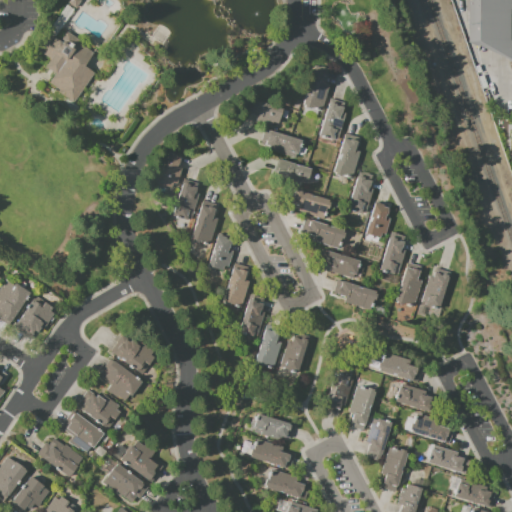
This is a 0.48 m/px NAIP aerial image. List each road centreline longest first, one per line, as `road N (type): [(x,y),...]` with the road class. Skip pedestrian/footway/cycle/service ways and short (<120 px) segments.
road 1 (residential): [(449,230),(427,242),(381,158),(392,145),(344,58),(299,30)]
road 2 (residential): [(249,206),(238,215),(288,308),(312,295),(262,203),(249,206)]
road 3 (residential): [(142,280),(178,344),(188,471),(212,511)]
road 4 (residential): [(142,280),(62,333),(0,426)]
road 5 (residential): [(299,0),(299,30),(274,62),(164,127)]
road 6 (residential): [(164,127),(135,163),(123,223),(142,280)]
road 7 (residential): [(371,511),(336,443),(312,455),(342,511)]
road 8 (residential): [(466,362),(442,373),(488,465)]
